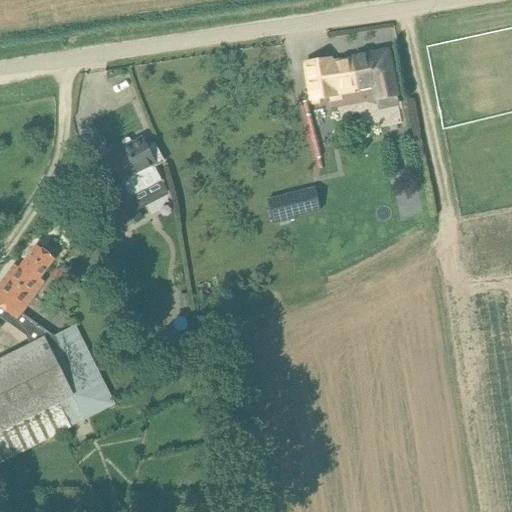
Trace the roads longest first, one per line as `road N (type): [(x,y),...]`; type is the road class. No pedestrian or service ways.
road 1 (unclassified): [(0,71),(421,0)]
road 2 (unknown): [(60,61),(57,129),(43,187),(0,248)]
